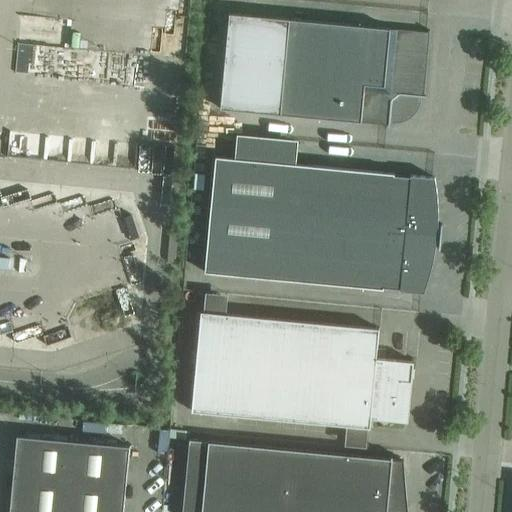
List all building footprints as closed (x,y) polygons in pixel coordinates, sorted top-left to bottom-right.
[(390,117),(403,118),(415,108),(416,96),(426,97),(426,95),(424,95),(430,30),(429,30),(428,32),(231,14),(221,108),(388,125),(388,127),(389,127),(390,117)] [(210,214),(205,272),(383,289),(384,287),(400,289),(400,291),(404,291),(424,293),(425,289),(426,286),(428,282),(429,279),(430,275),(431,272),(432,268),(432,265),(433,261),(434,258),(435,254),(435,250),(436,245),(437,236),(438,226),(438,221),(438,217),(438,214),(438,210),(438,206),(438,203),(438,199),(437,195),(437,192),(436,188),(436,184),(435,181),(435,177),(411,175),(411,176),(394,175),(394,173),(296,164),(298,140),(238,135),(236,158),(216,157),(210,214)] [(21,181),(0,188),(0,191),(5,204),(27,197),(21,181)] [(18,258),(0,256),(0,273),(17,274),(18,258)] [(201,311),(192,411),(347,426),(345,446),(367,448),(369,428),(370,428),(371,417),(408,421),(411,382),(412,382),(414,361),(376,358),(379,328),(359,326),(226,314),(228,295),(206,293),(204,312),(201,311)] [(123,511),(130,446),(17,436),(9,511),(123,511)] [(384,457),(189,439),(182,511),(407,511),(404,459),(384,457)]
